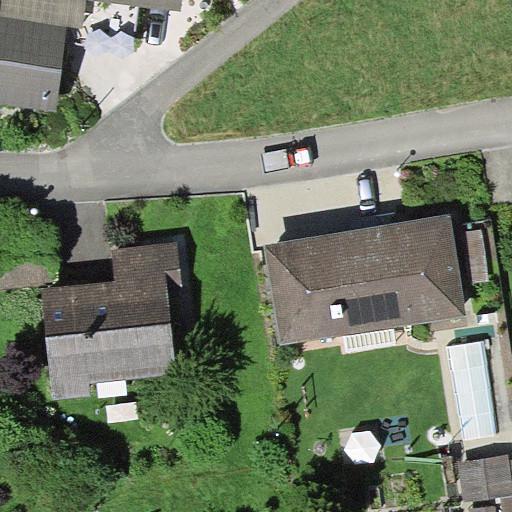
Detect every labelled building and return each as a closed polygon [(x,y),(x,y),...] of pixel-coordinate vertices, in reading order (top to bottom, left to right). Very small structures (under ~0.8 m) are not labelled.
[(56,25),(0,17),(0,101),(46,107),(56,25)] [(322,242),(266,251),(280,341),(340,331),(343,350),(391,342),(388,323),(456,311),(441,222),(378,233),(378,229),(322,238),(322,242)] [(0,282),(40,278),(36,236),(0,240),(0,282)] [(172,287),(175,287),(171,249),(110,256),(113,291),(42,299),(42,296),(39,296),(49,394),(82,391),(80,366),(167,357),(160,287),(172,286),(172,287)] [(465,498),(505,492),(500,462),(460,468),(465,498)]
